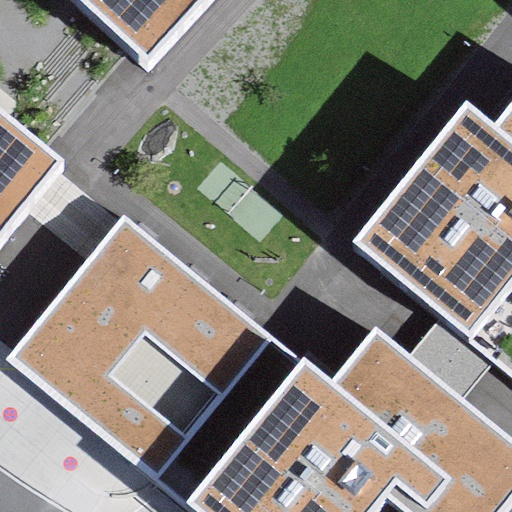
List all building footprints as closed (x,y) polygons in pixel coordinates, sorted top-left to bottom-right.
[(75,0),(156,72),(220,0),(75,0)] [(511,123),(502,136),(476,114),(365,250),(479,343),(511,302),(511,123)] [(0,121),(0,251),(64,171),(0,121)] [(130,206),(16,347),(161,464),(275,322),(130,206)] [(511,444),(380,338),(335,394),(308,373),(198,509),(202,511),(384,511),(393,501),(406,511),(497,511),(511,495),(511,444)]
